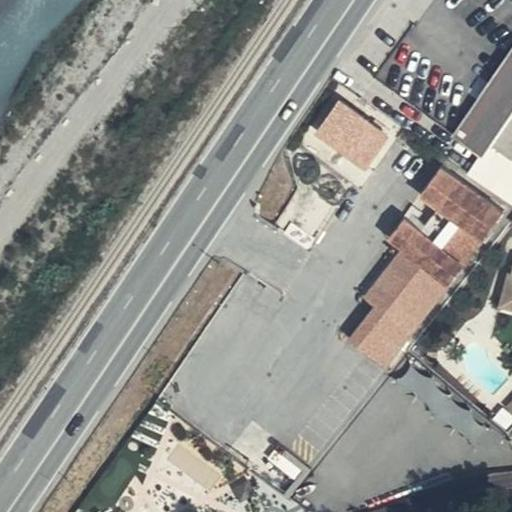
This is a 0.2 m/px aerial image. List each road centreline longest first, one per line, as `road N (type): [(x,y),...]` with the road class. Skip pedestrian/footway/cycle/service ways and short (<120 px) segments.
road 1 (primary): [(0,505),(343,0)]
road 2 (unknown): [(204,207),(277,272),(314,283),(348,258),(412,156)]
road 3 (track): [(0,210),(153,0)]
